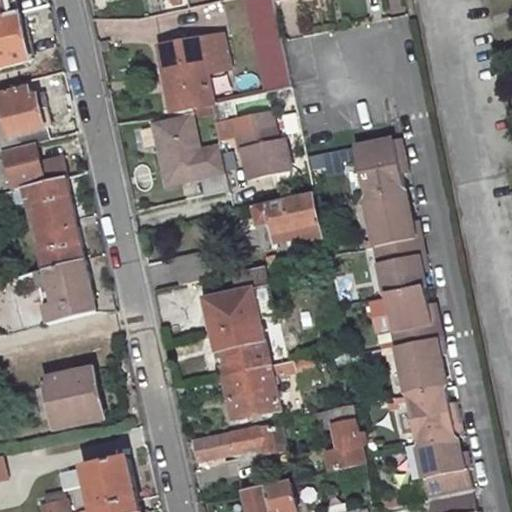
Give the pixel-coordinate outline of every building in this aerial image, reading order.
[(7,0),(0,0),(0,18),(11,15),(7,0)] [(7,0),(11,15),(18,14),(15,0),(7,0)] [(185,0),(160,0),(164,8),(186,1),(185,0)] [(18,14),(11,15),(0,18),(0,70),(31,62),(20,13),(18,14)] [(225,38),(162,49),(174,113),(215,104),(209,72),(230,67),(225,38)] [(52,128),(45,97),(33,100),(30,90),(0,97),(0,140),(3,140),(5,151),(49,140),(47,129),(52,128)] [(194,110),(210,107),(215,106),(215,104),(174,113),(175,119),(191,116),(195,115),(194,110)] [(283,132),(298,132),(298,112),(282,113),(283,132)] [(280,143),(274,114),(236,122),(243,153),(247,153),(252,181),(293,172),(286,142),(280,143)] [(153,123),(166,186),(224,174),(219,148),(199,152),(191,116),(153,123)] [(401,141),(356,151),(367,200),(405,192),(398,159),(404,158),(401,141)] [(15,192),(67,179),(62,161),(40,166),(35,146),(6,153),(15,192)] [(15,192),(13,193),(16,204),(25,202),(32,200),(39,232),(76,223),(67,179),(15,192)] [(405,192),(367,200),(377,250),(421,240),(417,222),(411,223),(405,192)] [(273,225),(277,242),(322,231),(314,197),(269,207),(273,225)] [(40,239),(39,232),(32,200),(25,202),(41,268),(47,266),(40,239)] [(256,210),(260,227),(273,225),(269,207),(256,210)] [(76,223),(39,232),(40,239),(78,230),(76,223)] [(78,230),(40,239),(47,266),(41,268),(41,273),(46,272),(85,262),(78,230)] [(322,231),(277,242),(279,252),(324,243),(322,231)] [(419,260),(425,258),(421,240),(377,250),(387,298),(426,290),(419,260)] [(213,280),(208,254),(176,261),(181,287),(213,280)] [(47,311),(50,325),(97,314),(85,262),(46,272),(55,309),(47,311)] [(17,279),(14,269),(0,272),(0,283),(9,281),(17,279)] [(41,273),(17,279),(9,281),(11,289),(40,282),(47,311),(55,309),(46,272),(41,273)] [(271,287),(209,301),(226,379),(272,369),(261,321),(277,318),(271,287)] [(387,298),(397,349),(442,340),(438,321),(433,322),(426,290),(387,298)] [(397,349),(408,399),(447,390),(440,357),(445,356),(442,340),(397,349)] [(314,360),(294,364),(297,374),(297,376),(317,372),(314,360)] [(272,369),(274,379),(297,374),(294,364),(272,369)] [(281,413),(274,379),(272,369),(226,379),(236,423),(281,413)] [(104,419),(93,372),(46,383),(57,431),(104,419)] [(447,390),(408,399),(418,448),(457,440),(463,440),(458,421),(453,422),(447,390)] [(338,429),(346,470),(367,466),(353,410),(313,418),(317,433),(338,429)] [(265,454),(278,451),(272,429),(196,445),(200,464),(263,450),(265,454)] [(463,471),(457,440),(418,448),(428,495),(472,487),(469,469),(463,471)] [(3,458),(0,458),(0,481),(8,480),(3,458)] [(140,511),(129,460),(84,470),(94,511),(140,511)] [(296,511),(290,482),(244,492),(248,511),(296,511)] [(47,505),(48,511),(68,511),(65,493),(50,496),(52,504),(47,505)] [(477,511),(475,498),(430,507),(430,511),(477,511)]
